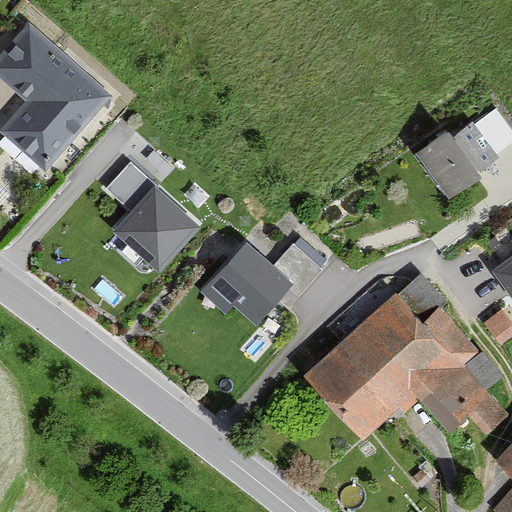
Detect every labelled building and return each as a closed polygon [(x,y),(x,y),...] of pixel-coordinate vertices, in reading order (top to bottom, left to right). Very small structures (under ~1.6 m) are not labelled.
[(108,90),(24,17),(0,44),(0,75),(22,95),(0,120),(0,130),(40,166),(108,90)] [(448,130),(441,120),(409,145),(444,190),(495,151),(467,115),(448,130)] [(193,220),(126,157),(101,184),(124,205),(108,223),(152,264),(193,220)] [(270,261),(240,235),(195,288),(221,310),(229,301),(252,320),(285,282),(295,290),(318,264),(289,240),(270,261)] [(511,244),(491,260),(511,288),(511,244)] [(417,317),(389,285),(297,367),(357,433),(394,400),(401,407),(415,394),(445,427),(464,410),(484,432),(508,411),(463,361),(477,349),(434,301),(417,317)] [(511,331),(511,322),(499,305),(481,319),(499,342),(511,331)] [(511,430),(491,454),(511,472),(511,430)] [(511,511),(511,484),(491,507),(496,511),(511,511)]
